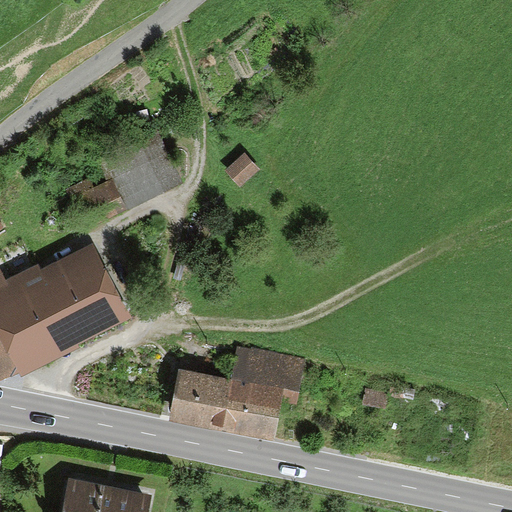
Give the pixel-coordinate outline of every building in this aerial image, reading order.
[(259,169),(245,153),(226,171),(240,186),(259,169)] [(108,181),(68,201),(83,232),(123,212),(108,181)] [(0,378),(125,315),(90,246),(7,288),(0,275),(0,378)] [(231,379),(183,371),(175,417),(270,434),(275,403),(294,407),(302,362),(236,350),(231,379)] [(148,511),(152,497),(73,479),(64,511),(148,511)]
